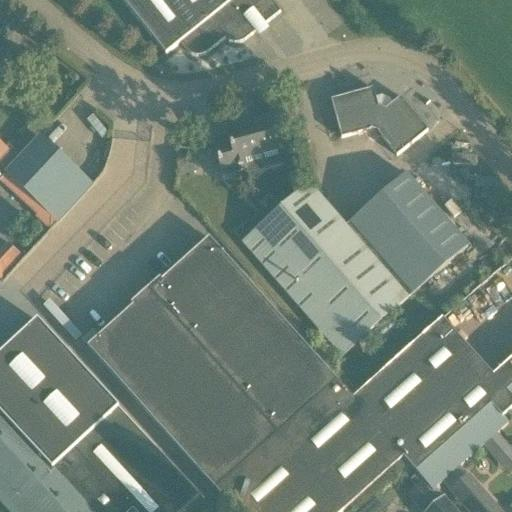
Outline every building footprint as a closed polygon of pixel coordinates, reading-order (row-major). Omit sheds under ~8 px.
[(195,58),(197,58),(200,58),(202,57),(203,57),(205,56),(225,40),(227,41),(228,42),(230,43),(233,44),(235,45),(238,45),(240,44),(242,43),(245,42),(280,14),(268,0),(119,0),(165,57),(180,45),(187,53),(188,55),(190,56),(193,57),(195,58)] [(330,102),(341,140),(369,132),(377,135),(396,158),(427,133),(400,99),(392,105),(388,100),(381,97),(375,99),(372,90),(330,102)] [(224,130),(228,144),(213,148),(221,177),(245,170),(246,176),(284,166),(287,159),(286,153),(278,149),(270,118),(224,130)] [(0,186),(2,185),(36,217),(35,218),(50,232),(59,222),(52,216),(85,181),(40,139),(17,164),(0,147),(0,186)] [(179,156),(176,175),(191,177),(194,157),(179,156)] [(406,176),(345,229),(408,301),(468,248),(406,176)] [(408,301),(345,229),(308,186),(241,244),(341,359),(408,301)] [(249,222),(233,230),(238,239),(254,231),(249,222)] [(304,347),(222,255),(208,240),(87,349),(232,511),(344,511),(402,460),(431,493),(508,425),(502,419),(511,410),(511,360),(492,378),(441,321),(358,396),(310,342),(304,347)] [(7,245),(0,252),(0,281),(2,283),(23,259),(7,245)] [(0,504),(7,511),(182,511),(195,501),(113,413),(30,323),(0,351),(0,504)] [(483,448),(497,466),(511,454),(497,436),(483,448)] [(449,494),(465,511),(499,511),(468,476),(449,494)] [(428,511),(438,503),(415,477),(409,483),(414,489),(406,496),(419,511),(428,511)] [(379,511),(382,511),(386,509),(375,497),(370,501),(379,511)]
